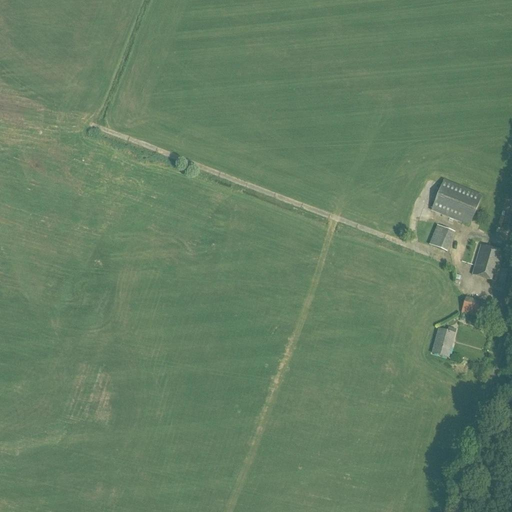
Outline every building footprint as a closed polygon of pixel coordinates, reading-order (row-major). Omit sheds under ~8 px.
[(444,180),(431,212),(470,227),(483,196),(444,180)] [(445,234),(437,251),(454,259),(462,241),(445,234)] [(472,276),(496,282),(505,252),(481,246),(472,276)] [(490,304),(467,297),(461,313),(485,320),(490,304)] [(439,330),(432,354),(449,358),(455,334),(456,330),(449,328),(448,332),(439,330)]
